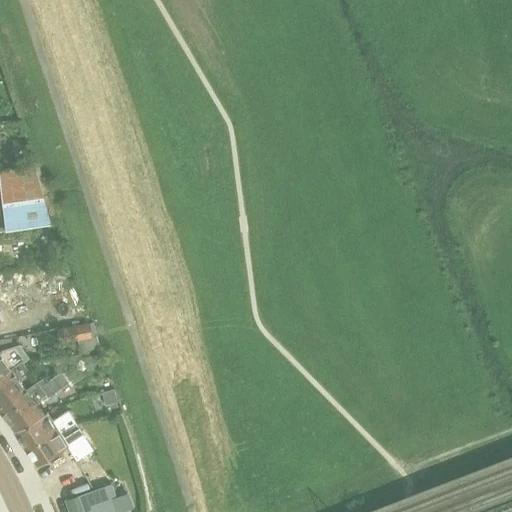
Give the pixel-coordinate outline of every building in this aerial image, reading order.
[(51,200),(4,205),(7,230),(52,223),(59,222),(51,200)] [(90,321),(89,321),(65,326),(60,326),(62,340),(63,342),(93,338),(91,324),(90,321)] [(0,352),(0,384),(26,365),(24,362),(30,357),(20,344),(6,348),(0,352)] [(99,353),(85,357),(89,371),(104,367),(99,353)] [(26,365),(0,384),(0,409),(1,411),(15,401),(15,398),(27,389),(20,381),(32,372),(26,365)] [(63,373),(69,382),(74,378),(68,369),(63,373)] [(15,401),(1,411),(14,427),(16,431),(45,413),(36,402),(46,394),(49,397),(69,382),(61,371),(47,381),(44,377),(38,380),(27,389),(15,398),(15,401)] [(114,388),(102,392),(106,404),(118,401),(114,388)] [(45,413),(16,431),(26,446),(74,417),(69,409),(53,420),(48,412),(45,413)] [(74,417),(26,446),(38,464),(68,445),(77,460),(95,449),(74,417)] [(103,486),(82,494),(88,511),(123,511),(117,493),(106,497),(103,486)] [(88,511),(82,494),(65,499),(69,511),(88,511)]
